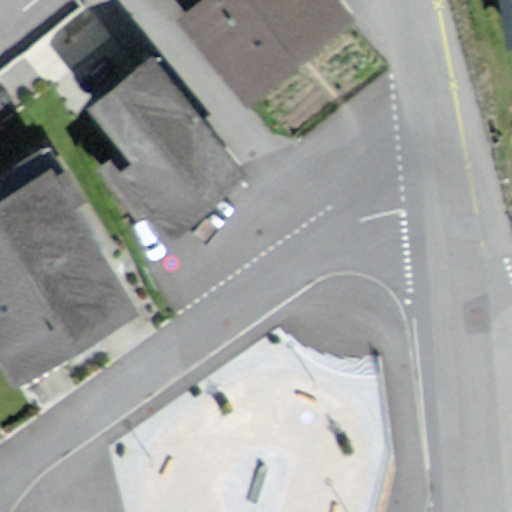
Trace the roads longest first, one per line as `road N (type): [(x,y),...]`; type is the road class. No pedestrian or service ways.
road 1 (residential): [(0,482),(339,229),(388,214),(442,213)]
road 2 (residential): [(442,213),(418,0)]
road 3 (tertiary): [(464,511),(447,302)]
